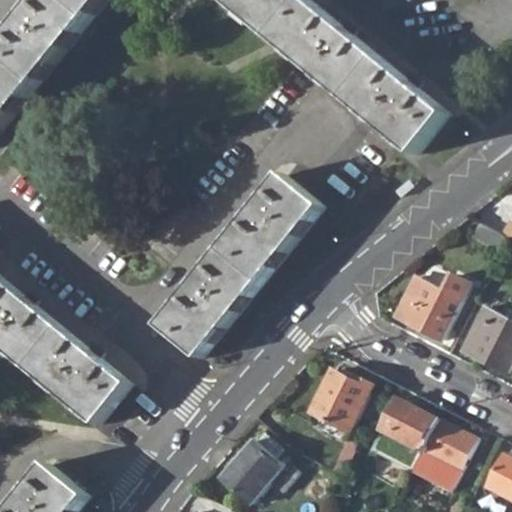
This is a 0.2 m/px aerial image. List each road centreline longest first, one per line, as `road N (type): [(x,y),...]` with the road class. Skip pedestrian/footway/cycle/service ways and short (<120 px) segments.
road 1 (residential): [(318,141),(271,162),(126,332)]
road 2 (residential): [(511,150),(322,312)]
road 3 (residential): [(322,312),(372,347),(511,417)]
road 4 (residential): [(351,0),(452,80),(494,28)]
road 5 (residential): [(160,496),(114,459),(86,450),(49,450),(28,461),(0,496)]
road 6 (residential): [(0,210),(110,296),(126,332)]
road 7 (residential): [(322,312),(222,428)]
road 8 (residential): [(126,332),(169,385),(222,428)]
